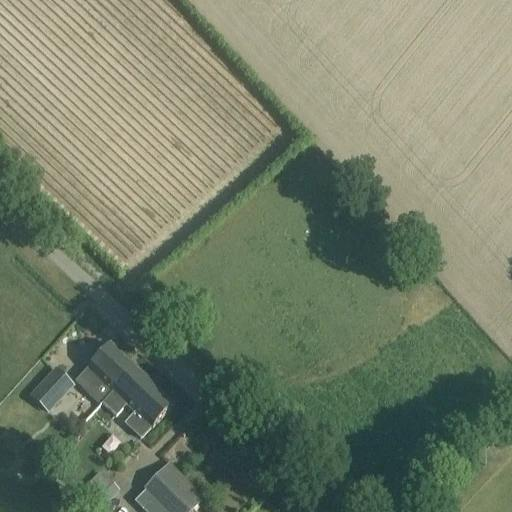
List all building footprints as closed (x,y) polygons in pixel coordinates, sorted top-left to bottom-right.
[(103,406),(135,369),(110,346),(96,361),(76,385),(100,407),(102,405),(103,406)] [(135,369),(103,406),(116,418),(127,407),(135,414),(124,426),(141,441),(152,429),(153,430),(174,406),(135,369)] [(48,414),(73,388),(56,373),(32,399),(48,414)] [(14,436),(4,447),(14,457),(24,447),(14,436)] [(146,490),(147,492),(135,503),(143,511),(192,511),(200,505),(166,471),(146,490)] [(108,483),(92,501),(102,510),(119,492),(108,483)]
